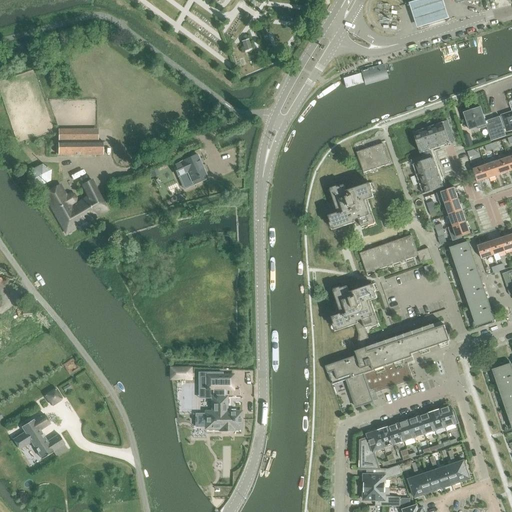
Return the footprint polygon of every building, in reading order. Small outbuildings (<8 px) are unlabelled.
[(442,0),(428,0),(409,6),(415,28),(448,18),(442,0)] [(389,80),(385,66),(343,79),(346,88),(365,83),(366,87),(389,80)] [(481,108),(464,113),(469,130),(478,127),(479,130),(486,127),(491,141),(506,136),(503,127),(499,116),(493,119),(485,121),(481,108)] [(511,112),(502,116),(507,132),(511,129),(511,112)] [(420,154),(454,142),(447,121),(441,122),(443,126),(414,136),(420,154)] [(58,155),(102,155),(102,142),(89,142),(89,133),(58,133),(58,155)] [(463,136),(467,149),(474,146),(470,133),(463,136)] [(497,143),(490,145),(492,151),(499,148),(497,143)] [(369,148),(370,150),(376,167),(383,165),(383,166),(389,164),(383,145),(377,147),(377,146),(369,148)] [(377,169),(376,167),(370,150),(364,152),(364,150),(356,153),(363,172),(370,169),(370,171),(377,169)] [(426,193),(443,187),(440,178),(443,177),(439,166),(436,167),(431,153),(425,155),(425,156),(411,161),(412,166),(416,164),(426,193)] [(182,162),(173,166),(177,177),(178,177),(184,189),(205,180),(204,176),(206,175),(205,172),(205,171),(204,172),(203,169),(204,168),(203,168),(197,155),(182,161),(182,162)] [(507,158),(496,162),(500,175),(511,171),(507,158)] [(496,162),(484,166),(489,179),(500,175),(496,162)] [(477,183),(489,179),(484,166),(473,170),(477,183)] [(156,169),(151,172),(153,178),(159,175),(156,169)] [(118,194),(148,182),(144,170),(114,183),(118,194)] [(94,216),(107,210),(91,180),(82,185),(88,196),(75,203),(74,202),(76,198),(74,194),(69,193),(65,195),(59,184),(43,194),(66,233),(87,221),(88,222),(95,218),(94,216)] [(367,200),(374,198),(369,184),(346,192),(344,185),(330,190),(338,213),(329,216),(334,230),(359,221),(361,228),(375,223),(367,200)] [(441,193),(445,204),(458,200),(454,188),(441,193)] [(445,204),(449,216),(462,211),(458,200),(445,204)] [(427,204),(429,210),(435,208),(433,202),(427,204)] [(449,216),(453,227),(466,222),(462,211),(449,216)] [(466,222),(453,227),(448,229),(453,242),(462,238),(462,237),(470,234),(466,222)] [(435,227),(437,233),(443,230),(441,225),(435,227)] [(511,234),(501,238),(505,252),(511,249),(511,234)] [(420,264),(421,264),(432,260),(428,248),(417,252),(412,237),(406,239),(406,238),(398,240),(398,242),(399,241),(405,259),(412,257),(412,258),(418,257),(420,264)] [(501,238),(489,242),(494,256),(496,262),(501,260),(499,254),(505,252),(501,238)] [(385,245),(386,246),(392,263),(399,261),(399,263),(406,261),(405,259),(399,241),(398,242),(394,243),(393,242),(385,245)] [(448,249),(454,269),(475,262),(468,242),(448,249)] [(482,260),(494,256),(489,242),(478,246),(482,260)] [(372,249),(373,250),(379,268),(386,265),(386,267),(393,265),(392,263),(386,246),(380,248),(380,246),(372,249)] [(380,269),(379,268),(373,250),(368,252),(367,251),(359,253),(366,272),(373,270),(374,271),(380,269)] [(454,269),(461,289),(481,282),(475,262),(454,269)] [(461,289),(468,309),(488,303),(481,282),(461,289)] [(358,350),(365,348),(366,340),(368,339),(365,328),(379,323),(371,301),(377,299),(372,284),(349,292),(347,286),(333,291),(341,314),(332,317),(337,331),(356,324),(359,335),(358,350)] [(468,309),(475,329),(495,323),(488,303),(468,309)] [(4,328),(13,322),(10,318),(2,324),(4,328)] [(445,325),(435,328),(434,325),(371,346),(365,348),(358,350),(355,351),(357,355),(325,366),(332,384),(346,380),(356,408),(373,402),(373,404),(374,404),(371,395),(413,380),(406,359),(405,357),(412,354),(449,341),(445,325)] [(490,368),(496,389),(511,383),(511,368),(510,362),(490,368)] [(207,373),(198,373),(198,377),(206,377),(206,389),(206,391),(212,391),(212,390),(224,390),(233,390),(233,389),(233,376),(207,376),(207,373)] [(511,383),(496,389),(503,409),(511,406),(511,383)] [(57,387),(45,395),(52,406),(65,399),(57,387)] [(195,419),(195,423),(196,423),(196,427),(206,427),(206,429),(206,432),(219,432),(234,432),(241,432),(241,429),(241,413),(241,389),(233,389),(233,390),(224,390),(212,390),(212,391),(206,391),(206,389),(206,413),(206,414),(195,414),(195,419)] [(511,429),(511,406),(503,409),(510,430),(511,429)] [(450,407),(439,411),(445,427),(458,423),(454,411),(452,412),(450,407)] [(430,414),(429,414),(435,431),(445,427),(439,411),(439,410),(429,413),(430,414)] [(24,432),(12,440),(18,449),(31,441),(42,459),(53,452),(53,451),(64,444),(58,434),(47,442),(39,429),(49,423),(43,413),(33,420),(33,419),(21,427),(24,432)] [(419,417),(425,434),(435,431),(429,414),(419,417)] [(419,418),(409,421),(414,438),(425,434),(419,417),(419,418)] [(399,424),(398,424),(404,441),(414,438),(409,421),(399,424)] [(398,425),(388,428),(394,445),(404,441),(398,424),(398,425)] [(379,431),(378,431),(384,448),(394,445),(388,428),(388,427),(378,430),(379,431)] [(367,435),(368,438),(369,438),(372,448),(365,450),(371,466),(378,463),(374,452),(384,448),(378,431),(367,435)] [(360,461),(359,461),(359,467),(360,467),(360,470),(367,470),(367,475),(364,475),(364,488),(363,488),(385,488),(385,480),(402,474),(399,466),(388,469),(380,469),(378,463),(371,466),(365,450),(372,448),(369,438),(368,438),(360,441),(360,461)] [(456,464),(454,457),(450,458),(453,465),(454,464),(460,482),(471,479),(471,478),(470,478),(464,461),(456,464)] [(451,486),(452,486),(445,467),(438,470),(436,463),(432,464),(434,471),(436,470),(442,488),(451,485),(451,486)] [(452,485),(460,482),(454,464),(453,465),(445,467),(452,486),(452,485)] [(433,493),(433,492),(427,473),(420,476),(417,469),(414,471),(416,477),(418,476),(424,495),(433,492),(433,493)] [(433,491),(442,488),(436,470),(434,471),(427,473),(433,492),(434,492),(433,491)] [(415,498),(424,495),(418,476),(416,477),(408,480),(415,499),(415,498)] [(385,496),(385,488),(363,488),(364,488),(364,500),(375,501),(375,506),(400,507),(400,500),(400,498),(385,496)]
